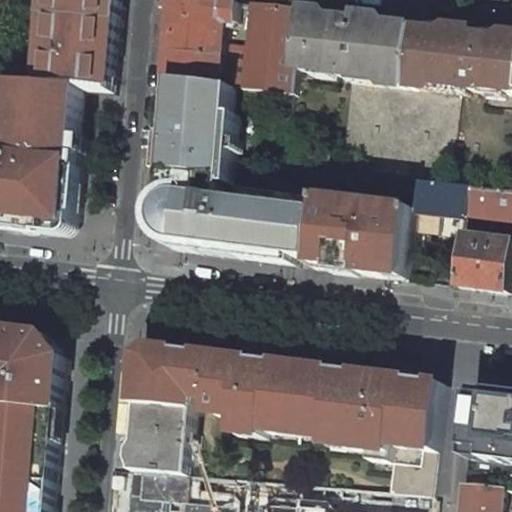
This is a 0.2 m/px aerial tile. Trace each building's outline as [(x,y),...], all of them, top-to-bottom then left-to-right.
[(54,0),(53,19),(125,25),(127,0),(54,0)] [(306,13),(261,8),(257,48),(226,46),(228,24),(242,25),(243,6),(192,0),(176,0),(176,12),(170,81),(177,82),(240,89),(297,96),(300,72),(306,13)] [(47,5),(38,4),(37,17),(46,18),(47,5)] [(337,77),(412,86),(419,25),(380,21),(306,13),(300,72),(337,75),(337,77)] [(40,74),(46,18),(37,17),(33,62),(32,73),(40,74)] [(125,25),(53,19),(47,89),(94,93),(95,93),(119,95),(125,25)] [(412,86),(488,93),(488,91),(511,93),(511,35),(419,25),(412,86)] [(237,188),(240,164),(243,117),(238,116),(240,89),(177,82),(166,221),(166,226),(169,234),(175,241),(177,243),(183,246),(187,247),(207,249),(206,256),(246,261),(246,255),(318,263),(325,206),(253,196),(252,205),(230,202),(231,187),(237,188)] [(0,230),(44,237),(45,227),(71,230),(84,220),(94,93),(47,89),(26,88),(25,96),(20,100),(14,164),(0,162),(0,230)] [(420,212),(469,218),(473,190),(462,189),(424,184),(420,212)] [(469,218),(511,222),(511,194),(473,190),(469,218)] [(318,270),(413,282),(417,238),(420,212),(326,202),(325,206),(318,263),(318,270)] [(511,241),(467,236),(461,288),(511,295),(511,290),(511,241)] [(53,338),(0,331),(0,392),(5,393),(1,428),(0,428),(0,511),(58,511),(72,361),(53,338)] [(285,427),(303,429),(322,432),(321,442),(350,445),(350,452),(375,455),(374,461),(396,464),(392,496),(437,500),(452,389),(359,377),(358,384),(342,382),(343,375),(280,367),(279,374),(262,372),(263,365),(203,357),(202,365),(186,363),(187,355),(159,352),(147,362),(143,409),(201,414),(202,402),(216,403),(216,413),(217,416),(220,418),(222,419),(242,421),(240,438),(253,440),(254,433),(284,437),(285,427)] [(511,396),(477,392),(472,439),(511,441),(511,396)] [(138,475),(190,480),(196,480),(201,414),(143,409),(138,475)] [(511,441),(472,439),(470,463),(511,466),(511,441)] [(505,511),(508,492),(468,488),(465,511),(505,511)]
